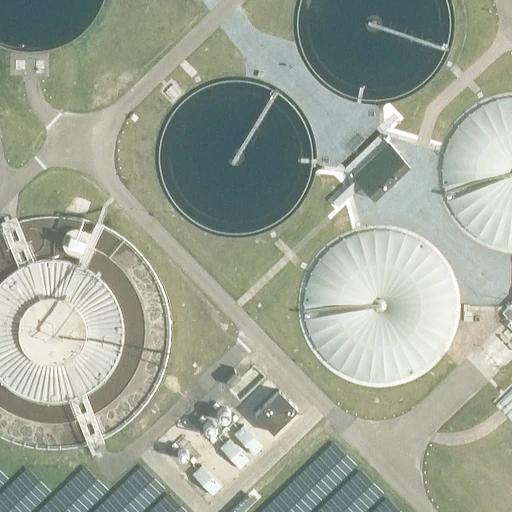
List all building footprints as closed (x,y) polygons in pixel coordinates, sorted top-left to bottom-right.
[(454,219),(457,224),(459,226),(463,230),(467,234),(472,237),(477,240),(479,242),(484,245),(490,247),(495,249),(498,250),(503,251),(509,252),(511,252),(511,90),(506,91),(500,92),(495,94),(492,94),(489,95),(484,98),(479,100),(474,103),(472,105),(467,109),(463,112),(461,114),(457,119),(455,121),(452,125),(450,128),(448,133),(445,138),(443,143),(442,146),(441,149),(440,154),(439,157),(438,163),(438,168),(438,174),(438,180),(439,183),(439,185),(440,191),(441,194),(443,199),(445,204),(448,210),(449,212),(452,217),(454,219)] [(359,186),(372,200),(408,165),(387,143),(351,178),(354,180),(330,203),(335,209),(359,186)] [(60,216),(54,216),(47,216),(40,217),(37,217),(27,219),(20,221),(14,223),(7,225),(1,228),(0,228),(0,433),(1,434),(7,437),(13,439),(20,441),(26,443),(33,444),(40,445),(46,446),(50,446),(57,446),(63,445),(70,444),(77,443),(83,441),(87,440),(93,438),(99,435),(105,432),(111,429),(117,425),(125,419),(130,415),(135,410),(140,405),(142,402),(146,397),(150,391),(153,385),(156,379),(159,373),(161,366),(163,360),(164,356),(165,350),(166,343),(166,336),(167,333),(167,329),(166,323),(166,316),(165,309),(163,303),(161,296),(159,290),(158,286),(155,280),(152,274),(148,268),(146,265),(142,260),(138,255),(133,250),(128,245),(123,241),(117,237),(112,233),(106,230),(100,227),(94,224),(87,222),(84,221),(77,219),(71,218),(67,217),(60,216)] [(313,357),(317,362),(318,364),(322,368),(327,372),(331,376),(334,378),(339,381),(344,383),(349,386),(357,389),(363,390),(366,391),(371,391),(377,392),(383,392),(389,391),(391,391),(397,390),(403,389),(408,387),(414,385),(416,384),(421,381),(424,379),(429,376),(433,373),(438,369),(442,365),(446,360),(447,358),(451,353),(453,348),(455,346),(457,340),(459,335),(461,330),(462,327),(463,321),(463,315),(463,312),(464,307),(463,304),(463,298),(462,292),(461,287),(459,281),(458,278),(455,273),(453,268),(451,265),(450,263),(446,258),(445,256),(441,252),(439,250),(435,246),(430,242),(428,240),(423,237),(418,234),(412,232),(410,231),(404,229),(401,228),(396,227),(393,226),(387,226),(381,226),(378,226),(372,226),(367,227),(364,227),(358,229),(353,230),(347,232),(344,234),(339,236),(337,238),(332,241),(327,245),(323,248),(321,251),(319,253),(315,257),(313,259),(310,264),(307,269),(305,274),(303,277),(301,283),(301,285),(299,291),(299,294),(298,300),(297,305),(297,311),(297,314),(298,320),(298,323),(300,328),(300,331),(302,337),(303,340),(306,345),(308,350),(311,355),(313,357)] [(511,366),(501,354),(487,366),(497,378),(511,366)] [(225,381),(231,387),(240,378),(234,372),(225,381)] [(278,390),(253,414),(272,433),(297,409),(278,390)]
